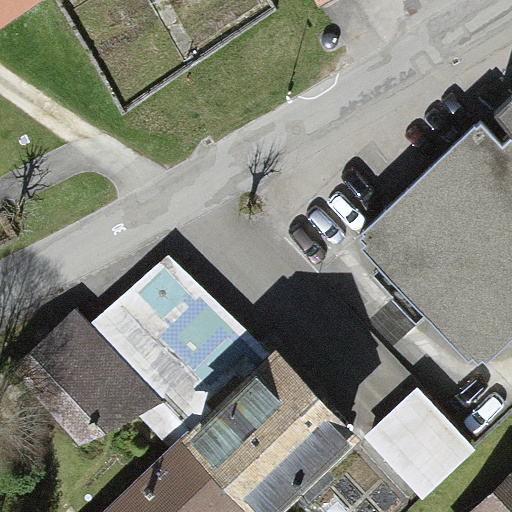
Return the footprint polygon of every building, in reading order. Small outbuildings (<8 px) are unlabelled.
[(0,0),(0,25),(37,0),(0,0)] [(511,89),(485,114),(499,130),(487,140),(472,124),(347,239),(364,258),(416,314),(468,370),(478,360),(511,329),(511,89)] [(64,314),(5,370),(88,455),(220,328),(156,262),(82,333),(64,314)] [(266,354),(174,441),(242,511),(265,511),(345,437),(266,354)] [(242,511),(174,441),(99,511),(242,511)] [(511,511),(511,468),(508,464),(461,511),(511,511)]
